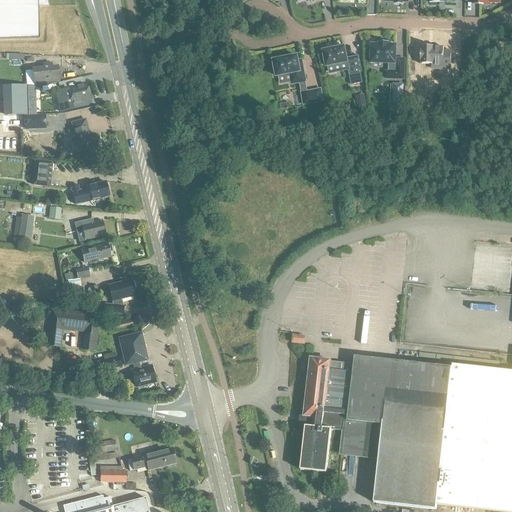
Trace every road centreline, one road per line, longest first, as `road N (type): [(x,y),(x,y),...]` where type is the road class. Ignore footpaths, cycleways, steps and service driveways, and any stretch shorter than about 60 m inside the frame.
road 1 (primary): [(201,412),(136,130)]
road 2 (unclassified): [(511,13),(474,26),(309,33)]
road 3 (residential): [(201,412),(0,391)]
road 4 (unclassified): [(309,33),(247,43),(237,25),(250,6),(273,9),(293,25)]
road 5 (primary): [(99,0),(136,130)]
road 6 (primary): [(136,130),(112,0)]
